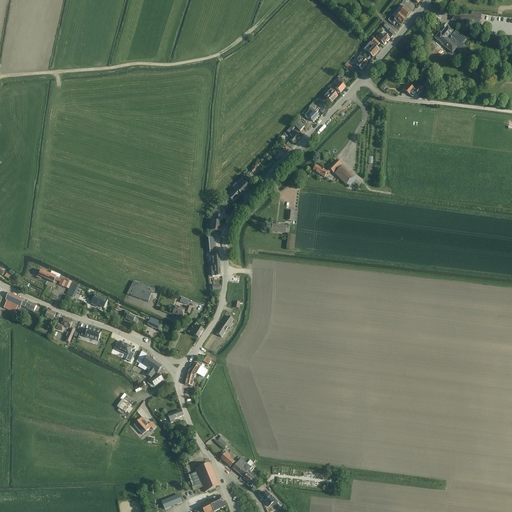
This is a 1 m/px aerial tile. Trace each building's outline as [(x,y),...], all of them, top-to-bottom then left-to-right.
[(404,7),(401,5),(396,12),(396,11),(392,16),(396,18),(395,19),(394,21),(396,23),(398,21),(402,24),(406,18),(406,19),(411,12),(404,7)] [(480,24),(481,13),(472,12),(471,16),(452,13),(451,21),(480,24)] [(461,44),(462,45),(467,39),(456,30),(454,33),(453,31),(447,26),(441,33),(440,32),(434,38),(438,41),(436,44),(439,46),(441,44),(452,53),(457,47),(458,47),(461,44)] [(389,38),(385,34),(381,38),(380,37),(378,39),(384,45),(389,38)] [(373,57),(379,50),(371,43),(365,50),(373,57)] [(361,69),(364,67),(367,63),(360,56),(357,60),(359,62),(357,65),(361,69)] [(340,92),(345,87),(342,84),(344,82),(340,78),(338,80),(339,81),(335,85),(337,86),(336,88),(340,92)] [(409,85),(405,91),(409,95),(410,95),(412,97),(413,96),(414,95),(416,93),(419,95),(418,96),(421,99),(428,92),(425,89),(424,91),(418,86),(414,90),(409,85)] [(334,90),(331,87),(330,89),(331,90),(325,97),(327,99),(332,103),(338,96),(336,94),(338,93),(336,91),(335,90),(334,90)] [(312,114),(309,112),(305,116),(308,119),(309,118),(313,122),(319,116),(314,112),(312,114)] [(300,131),(304,127),(299,122),(295,126),(300,131)] [(293,125),(286,132),(288,134),(295,127),(293,125)] [(294,143),(300,137),(293,131),(290,134),(292,137),(290,140),(294,143)] [(333,173),(342,165),(337,160),(328,169),(326,171),(316,166),(313,171),(324,177),(326,174),(328,174),(331,171),(333,173)] [(349,187),(356,180),(353,177),(342,166),(335,174),(346,185),(346,184),(349,187)] [(249,187),(246,184),(245,183),(241,187),(236,183),(233,187),(233,188),(237,191),(242,196),(249,187)] [(233,202),(239,195),(234,189),(231,192),(233,194),(229,198),(233,202)] [(296,221),(297,211),(288,210),(287,220),(296,221)] [(219,232),(220,222),(210,221),(209,231),(219,232)] [(278,225),(279,224),(276,223),(276,224),(272,224),(271,232),(286,233),(286,226),(278,225)] [(212,277),(221,277),(219,256),(211,257),(212,277)] [(48,280),(50,275),(44,272),(45,270),(42,268),(39,276),(48,280)] [(50,275),(48,280),(54,283),(55,280),(60,282),(59,285),(64,288),(69,290),(72,282),(67,280),(67,282),(59,279),(60,279),(56,277),(50,275)] [(153,295),(155,289),(133,282),(130,288),(133,289),(131,296),(148,302),(151,294),(153,295)] [(75,298),(77,293),(80,287),(72,283),(69,289),(67,294),(75,298)] [(33,313),(37,306),(9,293),(5,301),(7,301),(4,308),(15,313),(16,310),(23,314),(26,309),(33,313)] [(104,308),(107,301),(95,295),(91,304),(96,307),(97,305),(104,308)] [(181,297),(180,303),(188,305),(189,300),(181,297)] [(182,317),(185,309),(175,306),(172,314),(182,317)] [(54,318),(56,315),(48,311),(45,317),(44,317),(41,324),(44,325),(47,319),(53,321),(52,323),(55,325),(58,319),(54,318)] [(133,323),(136,317),(130,314),(130,313),(126,311),(124,316),(126,317),(125,319),(133,323)] [(228,316),(216,334),(221,337),(222,336),(225,338),(236,322),(233,320),(233,319),(228,316)] [(69,321),(64,319),(61,325),(58,324),(56,329),(61,331),(63,327),(69,329),(72,323),(71,323),(71,322),(70,321),(69,321)] [(157,331),(160,325),(150,320),(147,325),(157,331)] [(198,327),(196,325),(192,330),(195,332),(194,335),(198,338),(203,330),(198,327)] [(70,343),(75,330),(71,328),(66,342),(70,343)] [(84,328),(81,335),(85,336),(85,337),(98,342),(101,333),(88,328),(87,329),(84,328)] [(120,342),(116,350),(128,355),(126,360),(131,362),(134,354),(130,352),(132,347),(120,342)] [(141,352),(136,362),(140,364),(138,367),(145,370),(146,368),(147,369),(146,371),(148,372),(148,370),(149,371),(146,375),(151,379),(155,372),(157,373),(162,366),(147,357),(143,363),(142,363),(146,354),(141,352)] [(208,364),(211,359),(206,356),(203,362),(208,364)] [(187,375),(194,377),(195,377),(197,374),(198,375),(199,375),(204,378),(207,372),(203,369),(204,367),(201,366),(202,364),(196,360),(188,373),(187,375)] [(98,384),(122,401),(129,392),(105,374),(98,384)] [(155,387),(164,380),(158,374),(150,381),(147,383),(152,389),(155,387)] [(192,386),(194,377),(187,375),(184,385),(192,386)] [(122,401),(117,409),(126,414),(131,407),(122,401)] [(171,423),(175,421),(174,419),(183,416),(180,410),(168,415),(171,423)] [(151,427),(153,430),(155,427),(151,423),(148,425),(142,418),(134,425),(142,435),(151,427)] [(186,447),(193,443),(185,427),(178,431),(186,447)] [(217,442),(224,448),(228,443),(221,437),(217,442)] [(183,458),(189,455),(185,446),(178,450),(183,458)] [(230,467),(231,466),(234,468),(233,469),(241,477),(243,474),(245,472),(250,467),(253,464),(253,463),(251,461),(250,461),(246,464),(241,460),(237,464),(235,462),(234,463),(229,458),(230,456),(226,453),(221,459),(230,467)] [(197,472),(188,476),(193,487),(192,487),(192,488),(193,491),(198,489),(203,487),(205,493),(220,487),(211,463),(196,469),(197,472)] [(244,475),(242,477),(244,479),(252,486),(256,481),(258,480),(250,473),(254,469),(251,467),(246,472),(244,475)] [(269,507),(274,503),(266,492),(261,497),(269,507)] [(164,510),(165,509),(182,503),(179,495),(161,502),(164,510)] [(197,511),(214,511),(225,507),(219,496),(200,505),(201,507),(196,510),(197,511)]
